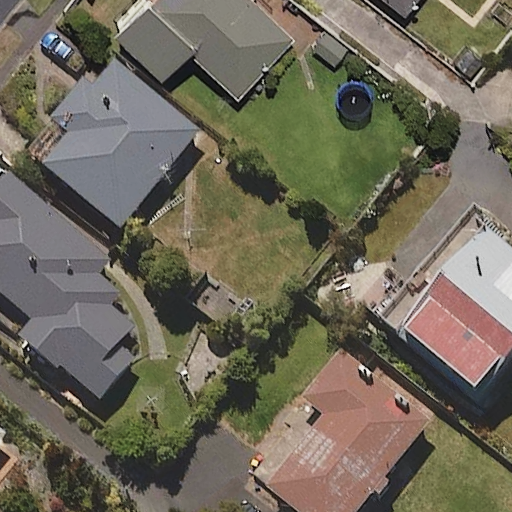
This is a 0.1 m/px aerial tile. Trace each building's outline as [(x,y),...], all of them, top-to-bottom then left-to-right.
[(297,35),(260,0),(149,0),(119,31),(165,75),(190,48),(239,96),(297,35)] [(391,0),(406,12),(415,0),(391,0)] [(206,143),(118,72),(63,138),(77,149),(52,180),(126,240),(206,143)] [(129,351),(146,330),(113,304),(132,280),(18,190),(0,212),(0,302),(38,332),(25,348),(106,412),(144,364),(129,351)] [(511,257),(495,243),(409,347),(485,410),(511,378),(511,257)] [(330,427),(273,500),(288,511),(372,511),(436,432),(345,360),(307,409),(330,427)] [(0,457),(11,444),(0,436),(0,457)]
